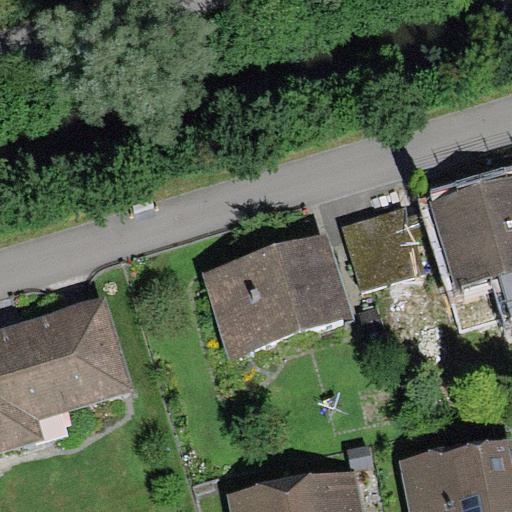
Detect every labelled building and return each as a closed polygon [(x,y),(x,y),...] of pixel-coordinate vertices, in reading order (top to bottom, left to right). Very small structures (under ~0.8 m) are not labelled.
[(511,198),(432,221),(460,316),(511,301),(511,198)] [(332,245),(207,282),(231,362),(356,325),(332,245)] [(103,302),(0,330),(0,452),(44,440),(37,417),(128,392),(103,302)] [(511,511),(511,443),(511,437),(402,459),(413,511),(511,511)] [(368,511),(360,471),(232,497),(235,511),(368,511)]
